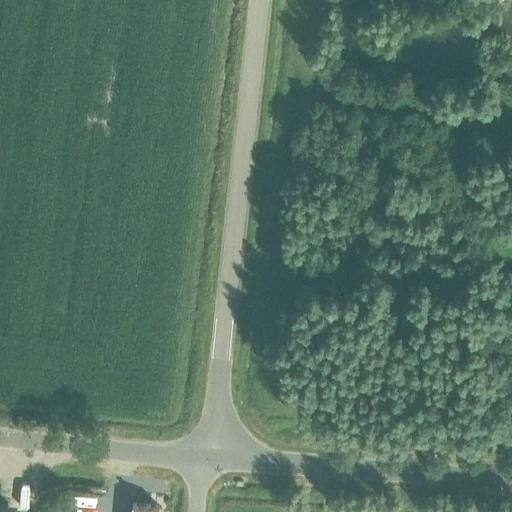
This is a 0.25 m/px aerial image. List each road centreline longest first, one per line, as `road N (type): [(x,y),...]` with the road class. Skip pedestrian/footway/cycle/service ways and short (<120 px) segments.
road 1 (tertiary): [(209,459),(259,0)]
road 2 (tertiary): [(511,480),(209,459)]
road 3 (tertiary): [(209,459),(0,438)]
